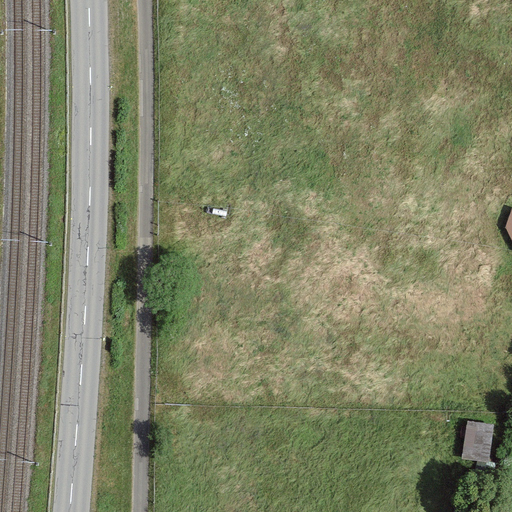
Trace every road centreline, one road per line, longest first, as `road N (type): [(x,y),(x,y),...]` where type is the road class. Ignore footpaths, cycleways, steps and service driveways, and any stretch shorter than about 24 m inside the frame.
road 1 (primary): [(88,0),(91,164),(69,511)]
road 2 (unclassified): [(145,0),(139,511)]
